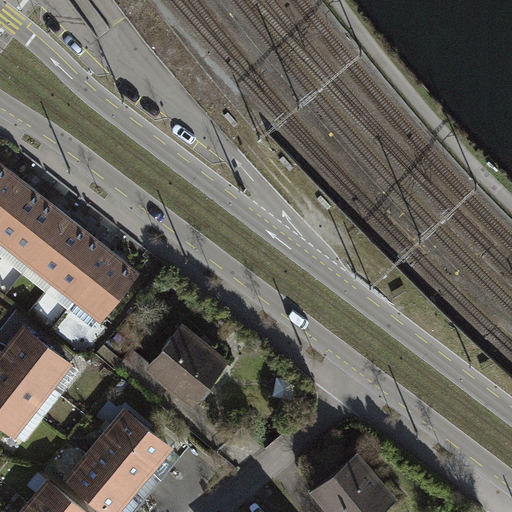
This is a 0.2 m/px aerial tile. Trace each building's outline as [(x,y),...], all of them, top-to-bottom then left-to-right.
[(13,167),(2,157),(0,159),(0,237),(102,318),(142,268),(122,252),(96,233),(76,216),(55,200),(34,183),(13,167)] [(68,357),(24,321),(10,339),(0,352),(0,421),(10,430),(68,357)] [(224,355),(183,322),(147,366),(189,399),(224,355)] [(124,406),(63,477),(103,511),(114,511),(127,497),(146,476),(165,455),(172,446),(124,406)] [(373,511),(391,497),(353,451),(310,487),(331,511),(373,511)] [(89,511),(47,477),(18,511),(89,511)]
